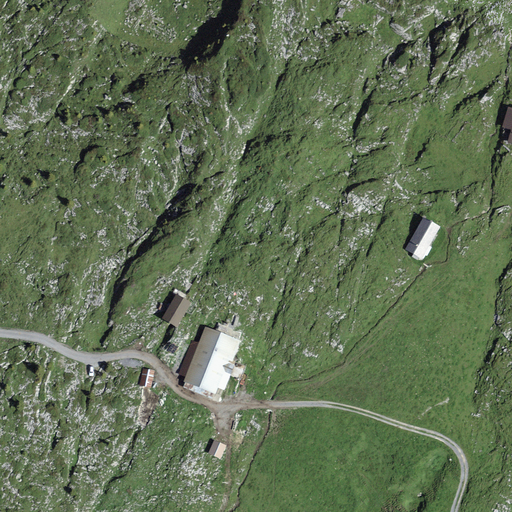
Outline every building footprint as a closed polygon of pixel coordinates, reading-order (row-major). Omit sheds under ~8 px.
[(417,259),(419,255),(420,256),(436,228),(424,221),(409,249),(415,253),(413,256),(417,259)] [(177,297),(164,319),(176,326),(189,303),(177,297)] [(206,331),(186,381),(214,392),(228,356),(232,357),(237,343),(206,331)] [(142,367),(142,384),(154,384),(154,368),(142,367)] [(215,444),(211,453),(219,457),(223,448),(215,444)]
